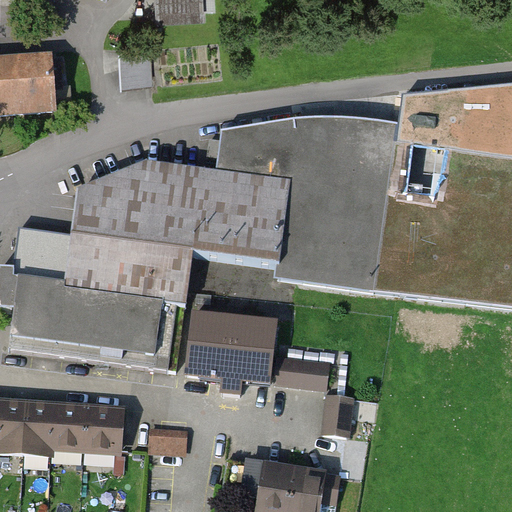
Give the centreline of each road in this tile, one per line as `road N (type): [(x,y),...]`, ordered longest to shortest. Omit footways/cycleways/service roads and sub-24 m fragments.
road 1 (track): [(0,181),(119,130),(193,113),(511,73)]
road 2 (residential): [(0,377),(207,400)]
